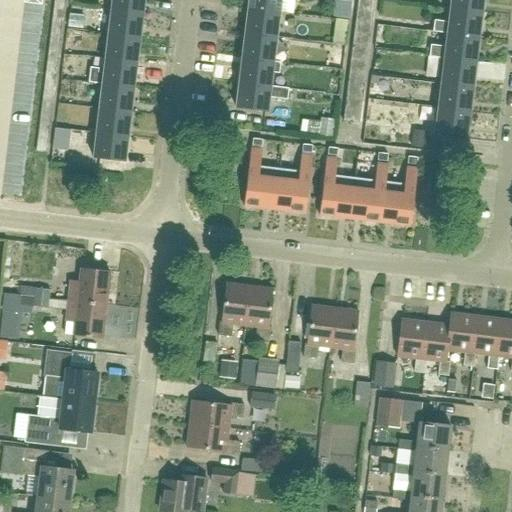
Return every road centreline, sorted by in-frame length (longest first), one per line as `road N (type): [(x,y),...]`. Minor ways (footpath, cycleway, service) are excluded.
road 1 (residential): [(494,275),(162,236)]
road 2 (residential): [(129,511),(162,236)]
road 3 (residential): [(162,236),(191,0)]
road 4 (residential): [(162,236),(0,216)]
road 5 (residential): [(494,275),(511,141)]
